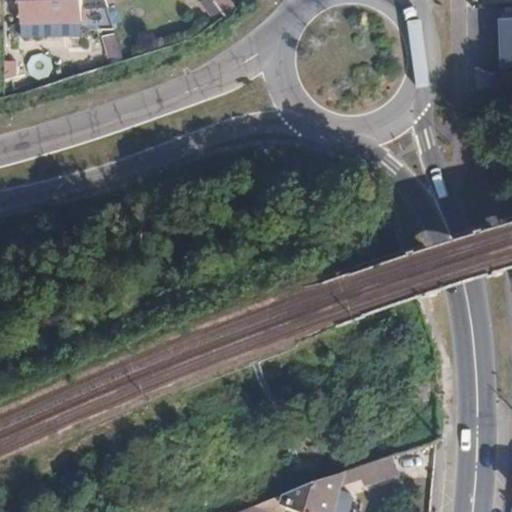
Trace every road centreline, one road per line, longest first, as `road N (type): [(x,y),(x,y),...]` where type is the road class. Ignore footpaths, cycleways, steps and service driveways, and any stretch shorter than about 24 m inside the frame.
road 1 (secondary): [(289,22),(257,56),(219,79),(0,153)]
road 2 (secondary): [(0,200),(223,134),(311,124)]
road 3 (secondary): [(472,511),(477,390),(463,275)]
road 4 (secondary): [(338,136),(395,164),(426,192),(452,237)]
road 5 (secondary): [(452,237),(421,98)]
